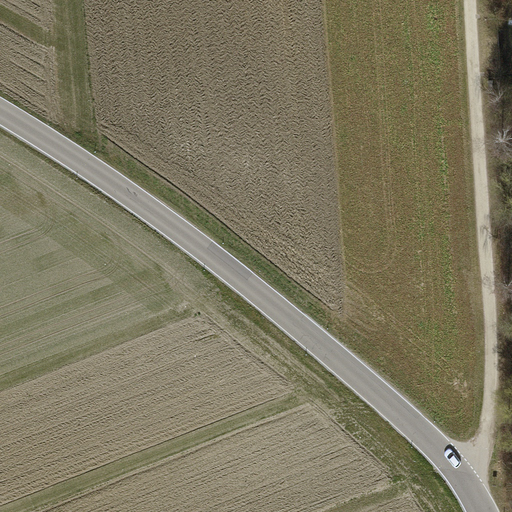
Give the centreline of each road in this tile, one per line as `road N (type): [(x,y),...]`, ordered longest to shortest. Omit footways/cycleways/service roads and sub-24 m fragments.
road 1 (unclassified): [(0,109),(159,214),(399,408),(441,448),(482,511)]
road 2 (track): [(465,479),(490,436),(494,355),(470,0)]
